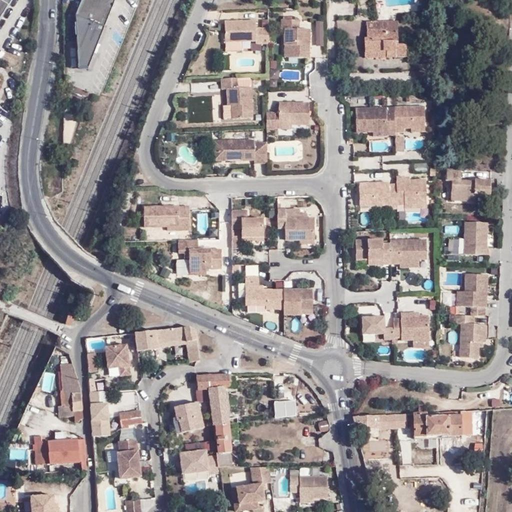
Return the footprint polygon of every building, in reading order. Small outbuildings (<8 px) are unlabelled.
[(0,0),(0,15),(9,0),(0,0)] [(81,0),(76,16),(77,67),(87,70),(114,0),(81,0)] [(267,43),(267,25),(253,25),(254,17),(223,17),(223,40),(254,39),(254,43),(267,43)] [(280,55),(306,57),(308,26),(298,26),(298,18),(278,17),(278,27),(281,27),(280,55)] [(363,37),(363,51),(384,50),(384,57),(404,57),(404,43),(396,43),(396,32),(393,32),(394,21),(384,21),(384,29),(366,30),(366,37),(363,37)] [(254,43),(254,39),(223,40),(223,50),(249,50),(249,42),(254,43)] [(234,75),(217,75),(218,86),(223,86),(224,104),(228,103),(228,118),(250,116),(249,86),(235,86),(235,78),(234,75)] [(276,109),(263,109),(263,127),(275,127),(275,124),(289,124),(305,124),(306,99),(276,99),(276,109)] [(224,104),(219,104),(220,118),(228,118),(228,103),(224,104)] [(406,128),(426,127),(425,104),(357,105),(357,131),(374,131),(389,131),(406,131),(406,128)] [(407,151),(406,134),(398,135),(397,151),(407,151)] [(251,162),(263,163),(263,140),(251,140),(251,137),(212,137),(212,159),(251,159),(251,162)] [(460,176),(460,166),(445,165),(445,177),(451,177),(450,197),(472,198),(473,191),(489,191),(489,177),(460,176)] [(429,207),(428,177),(405,178),(405,175),(398,175),(398,186),(391,186),(391,180),(361,181),(362,205),(374,205),(374,209),(399,208),(399,205),(406,205),(406,208),(429,207)] [(191,204),(145,204),(144,226),(167,227),(167,229),(191,229),(191,204)] [(285,240),(300,240),(316,240),(316,217),(300,217),(286,217),(286,208),(286,207),(277,207),(277,228),(285,228),(285,240)] [(231,208),(231,229),(242,229),(241,237),(264,237),(264,216),(247,216),(247,209),(231,208)] [(286,217),(300,217),(300,208),(286,208),(286,217)] [(487,251),(488,219),(464,219),(463,251),(487,251)] [(401,260),(420,259),(429,259),(429,237),(409,238),(409,230),(392,231),(392,241),(385,241),(385,237),(357,238),(357,261),(370,260),(370,266),(392,265),(393,263),(401,263),(401,260)] [(200,240),(180,241),(179,254),(190,254),(190,271),(208,271),(208,270),(223,270),(224,248),(200,248),(200,240)] [(420,267),(420,259),(401,260),(401,263),(401,268),(420,267)] [(463,289),(463,304),(469,305),(469,314),(453,314),(453,322),(459,322),(458,354),(477,355),(478,340),(485,340),(485,323),(473,322),(474,314),(484,314),(486,273),(464,272),(463,289)] [(299,316),(299,314),(299,309),(311,309),(311,288),(258,289),(258,275),(244,275),(244,306),(263,306),(264,309),(282,309),(282,316),(299,316)] [(455,304),(463,304),(463,289),(455,289),(455,304)] [(76,315),(69,312),(64,323),(71,326),(76,315)] [(421,314),(403,315),(403,318),(395,318),(395,326),(387,326),(387,315),(363,316),(363,335),(380,334),(381,340),(395,340),(395,337),(401,337),(403,340),(414,340),(431,339),(430,314),(421,314)] [(192,328),(175,330),(176,341),(188,340),(188,343),(192,342),(197,342),(195,333),(192,328)] [(175,330),(165,331),(166,343),(176,341),(175,330)] [(165,331),(135,334),(137,352),(158,350),(158,348),(157,343),(166,343),(165,331)] [(431,339),(414,340),(414,347),(431,347),(431,339)] [(127,345),(106,348),(109,369),(119,367),(120,376),(131,374),(127,345)] [(86,354),(88,373),(97,372),(95,353),(86,354)] [(79,383),(71,364),(60,365),(61,404),(59,404),(60,417),(82,416),(79,383)] [(213,391),(212,375),(202,376),(198,376),(198,391),(213,391)] [(239,386),(238,375),(212,375),(213,391),(215,421),(230,420),(229,386),(239,386)] [(99,405),(108,405),(107,392),(99,393),(99,405)] [(133,406),(133,392),(121,392),(121,406),(133,406)] [(94,393),(90,393),(93,411),(94,436),(109,435),(108,405),(99,405),(99,393),(94,393)] [(23,425),(33,404),(26,400),(16,421),(23,425)] [(199,403),(174,408),(177,420),(173,421),(174,425),(169,426),(171,434),(181,431),(181,432),(204,427),(199,403)] [(468,432),(466,411),(460,412),(461,433),(468,432)] [(485,431),(487,411),(478,411),(476,430),(485,431)] [(142,421),(141,412),(120,414),(121,425),(128,424),(142,423),(142,421)] [(354,416),(356,430),(381,428),(381,426),(405,425),(404,412),(354,416)] [(428,418),(427,414),(412,415),(414,440),(427,439),(427,436),(461,434),(461,433),(460,415),(428,418)] [(330,430),(329,417),(318,418),(319,431),(330,430)] [(218,469),(234,468),(233,420),(230,420),(215,421),(216,441),(218,469)] [(86,462),(84,438),(44,440),(44,434),(34,435),(35,464),(80,462),(86,462)] [(141,476),(137,440),(119,442),(120,453),(118,453),(120,478),(141,476)] [(181,472),(209,470),(208,447),(179,449),(181,472)] [(267,468),(248,468),(250,483),(234,485),(237,504),(255,501),(263,499),(261,483),(269,482),(267,468)] [(185,480),(207,477),(207,471),(184,474),(185,480)] [(326,499),(327,475),(288,475),(288,492),(298,492),(298,499),(312,499),(326,499)] [(256,506),(255,501),(237,504),(234,485),(229,486),(233,511),(256,506)] [(31,495),(32,511),(58,511),(58,506),(54,506),(54,502),(53,494),(31,495)] [(141,511),(140,500),(126,501),(126,511),(141,511)]
